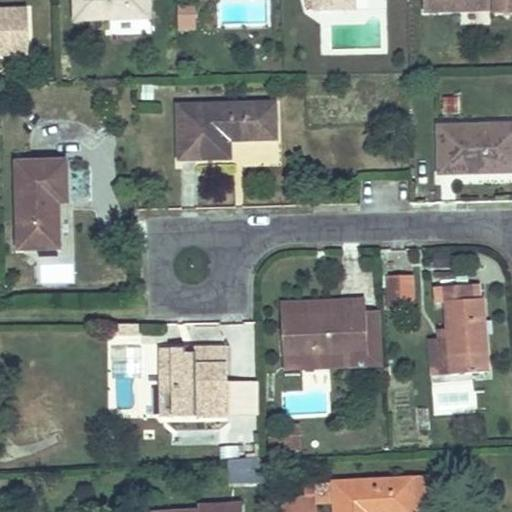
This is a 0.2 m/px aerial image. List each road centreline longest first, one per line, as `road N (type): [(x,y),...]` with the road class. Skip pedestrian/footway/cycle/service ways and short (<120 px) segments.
road 1 (residential): [(511,221),(233,233)]
road 2 (residential): [(233,233),(159,232),(159,299),(231,300)]
